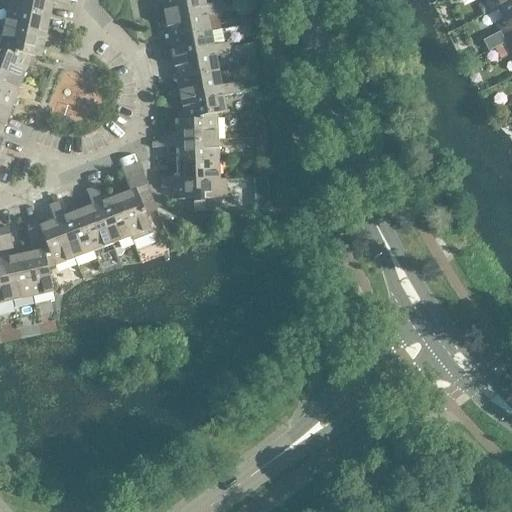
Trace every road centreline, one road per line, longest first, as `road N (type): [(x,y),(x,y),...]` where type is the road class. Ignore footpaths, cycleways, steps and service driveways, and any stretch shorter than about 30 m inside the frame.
road 1 (tertiary): [(437,326),(355,199),(319,79),(314,0)]
road 2 (residential): [(437,326),(197,511)]
road 3 (residential): [(0,202),(126,147),(126,80),(88,31),(83,0)]
